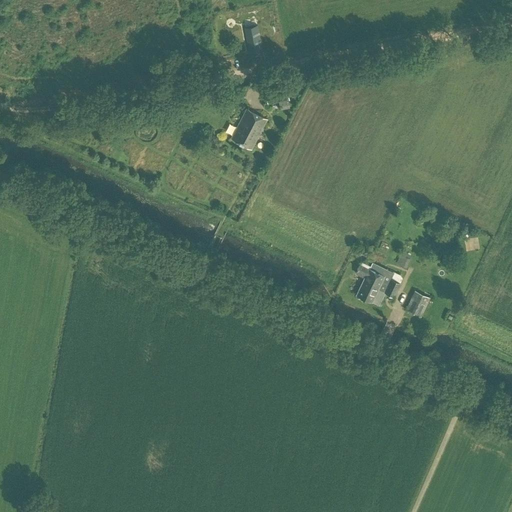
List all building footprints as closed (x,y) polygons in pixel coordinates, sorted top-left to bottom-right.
[(248,52),(262,50),(258,26),(244,28),(248,52)] [(268,103),(288,100),(285,86),(266,90),(268,103)] [(238,124),(259,135),(267,120),(246,109),(238,124)] [(251,150),(259,135),(238,124),(231,139),(251,150)] [(406,268),(410,259),(400,254),(396,263),(406,268)] [(420,268),(422,260),(416,257),(413,266),(420,268)] [(356,295),(372,302),(378,290),(384,293),(394,298),(400,284),(402,279),(400,276),(387,270),(384,276),(369,269),(370,266),(361,262),(356,273),(365,277),(356,295)] [(415,291),(407,309),(421,315),(429,297),(415,291)]
